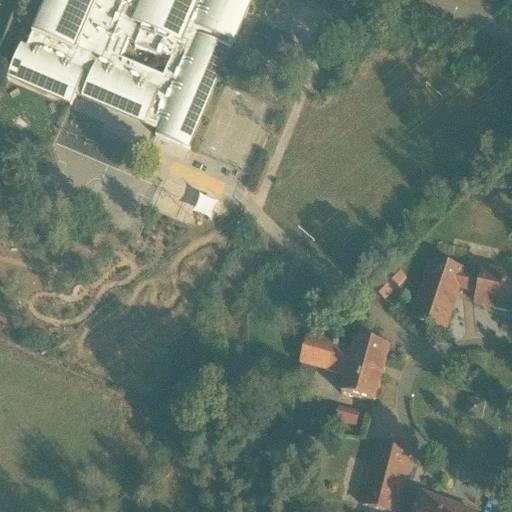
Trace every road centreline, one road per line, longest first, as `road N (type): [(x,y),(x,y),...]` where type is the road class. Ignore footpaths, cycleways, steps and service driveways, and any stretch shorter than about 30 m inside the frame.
road 1 (track): [(262,511),(228,407),(228,300),(279,236)]
road 2 (residential): [(511,482),(451,468),(422,447),(404,403),(408,372),(424,356),(511,343)]
